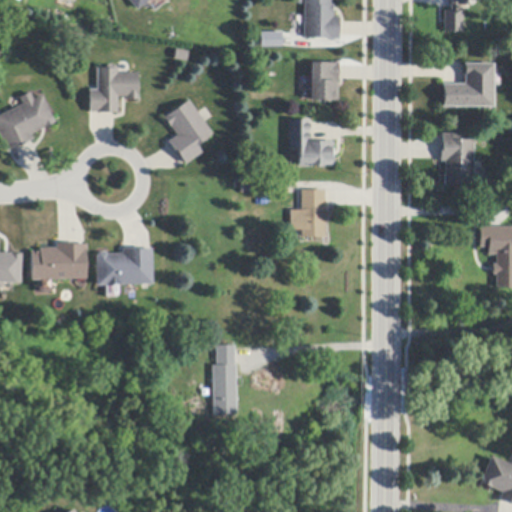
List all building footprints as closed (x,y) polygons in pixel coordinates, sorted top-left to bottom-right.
[(150,0),(136,11),(127,0),(150,0)] [(339,23),(339,36),(339,41),(329,40),(303,39),(303,0),(331,0),(331,6),(333,6),(333,18),(339,18),(339,23)] [(467,0),(467,5),(467,6),(458,6),(458,12),(462,12),(462,33),(444,33),(444,12),(451,13),(452,9),(452,6),(450,6),(450,0),(467,0)] [(280,46),(280,31),(258,31),(259,46),(280,46)] [(338,67),(338,80),(337,102),(309,101),(310,92),(310,77),(310,64),(336,64),(336,63),(338,63),(338,67)] [(494,108),(442,108),(442,85),(444,85),(464,85),(464,65),(466,65),(493,65),(494,108)] [(117,69),(118,69),(118,74),(126,74),(137,75),(137,93),(138,93),(138,100),(126,100),(126,98),(117,98),(117,114),(113,114),(89,113),(88,113),(89,91),(96,91),(97,69),(105,70),(106,67),(115,67),(117,69)] [(31,141),(15,149),(15,148),(9,150),(7,152),(0,137),(0,116),(13,110),(22,105),(19,99),(19,98),(30,93),(33,100),(41,96),(54,124),(30,135),(33,141),(31,141)] [(197,114),(204,123),(213,135),(197,146),(202,154),(185,165),(184,163),(180,159),(179,160),(169,146),(167,143),(177,136),(170,128),(169,128),(163,119),(165,117),(165,118),(189,101),(197,114)] [(309,124),(309,142),(309,143),(333,143),(333,166),(298,166),(297,151),(289,151),(288,151),(288,122),(309,122),(309,124)] [(473,142),(473,163),(473,175),(473,186),(447,186),(447,187),(444,187),(444,162),(440,162),(440,160),(440,144),(441,144),(441,138),(441,135),(459,135),(460,142),(473,142)] [(275,197),(252,195),(252,181),(276,182),(275,197)] [(324,192),(324,206),(324,238),(301,239),(301,230),(300,205),(300,191),(324,191),(324,192)] [(511,290),(495,290),(495,258),(483,258),(484,248),(476,248),(477,229),(484,229),(496,229),(511,229),(511,290)] [(82,245),(85,245),(85,252),(84,252),(85,280),(29,281),(28,253),(38,252),(38,249),(54,249),(54,245),(58,245),(75,244),(75,246),(82,245)] [(148,250),(150,250),(151,286),(147,286),(141,286),(133,286),(125,286),(95,287),(94,257),(97,253),(104,253),(106,255),(120,255),(120,249),(123,249),(141,249),(141,251),(148,250)] [(0,256),(21,256),(21,286),(2,286),(2,290),(0,290),(0,256)] [(234,349),(234,366),(235,366),(235,378),(235,415),(212,415),(211,366),(215,366),(215,346),(234,346),(234,349)] [(508,465),(511,466),(511,503),(502,499),(502,500),(499,499),(502,493),(501,493),(482,485),(482,486),(479,485),(490,457),(508,465)]
